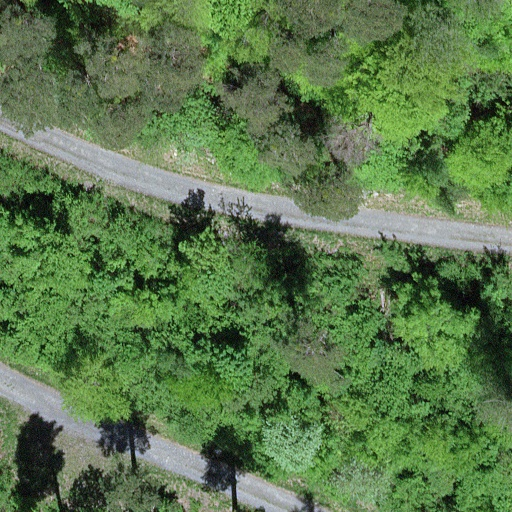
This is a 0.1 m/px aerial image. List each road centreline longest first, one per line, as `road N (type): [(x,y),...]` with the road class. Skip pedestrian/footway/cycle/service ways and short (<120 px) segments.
road 1 (track): [(0,106),(153,175),(260,205),(396,228),(511,234)]
road 2 (track): [(329,511),(46,393),(0,363)]
